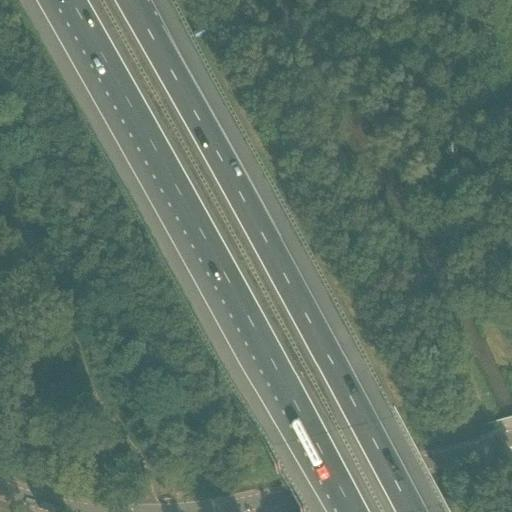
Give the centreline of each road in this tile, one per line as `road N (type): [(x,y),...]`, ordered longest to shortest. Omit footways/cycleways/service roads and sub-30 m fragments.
road 1 (motorway): [(69,0),(350,511)]
road 2 (motorway): [(410,511),(130,0)]
road 3 (unclassified): [(231,511),(511,441)]
